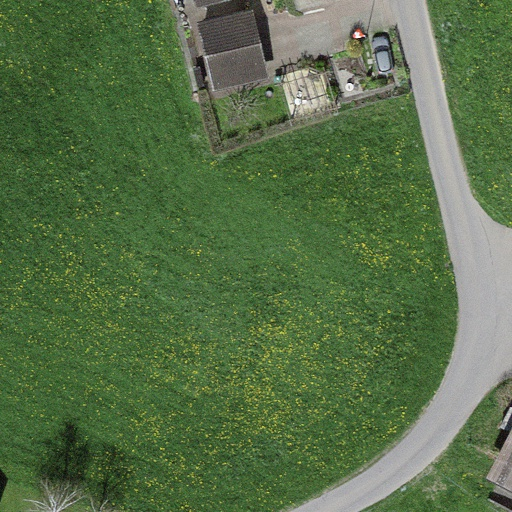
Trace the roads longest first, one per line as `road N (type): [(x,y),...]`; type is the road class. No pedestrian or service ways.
road 1 (unclassified): [(408,0),(455,195),(495,307)]
road 2 (unclassified): [(495,307),(466,385),(430,439),(386,477),(324,511)]
